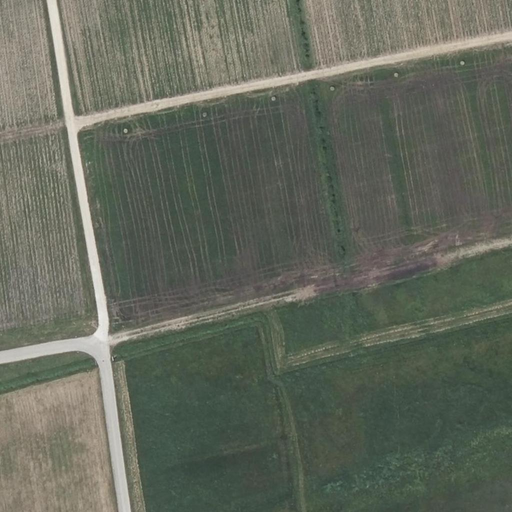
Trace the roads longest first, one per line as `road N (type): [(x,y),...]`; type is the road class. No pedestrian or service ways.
road 1 (track): [(0,136),(511,34)]
road 2 (track): [(511,243),(102,343)]
road 3 (track): [(50,0),(102,343)]
road 4 (track): [(296,0),(347,284)]
